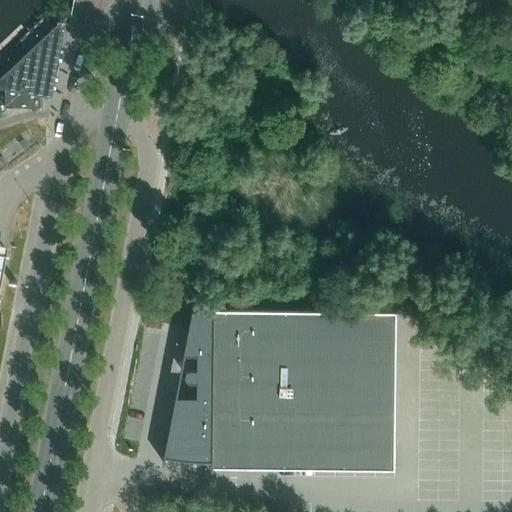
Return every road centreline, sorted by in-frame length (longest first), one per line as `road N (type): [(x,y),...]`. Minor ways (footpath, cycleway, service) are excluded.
road 1 (secondary): [(39,511),(114,124)]
road 2 (unclassified): [(83,511),(149,170)]
road 3 (unclassified): [(63,149),(0,471)]
